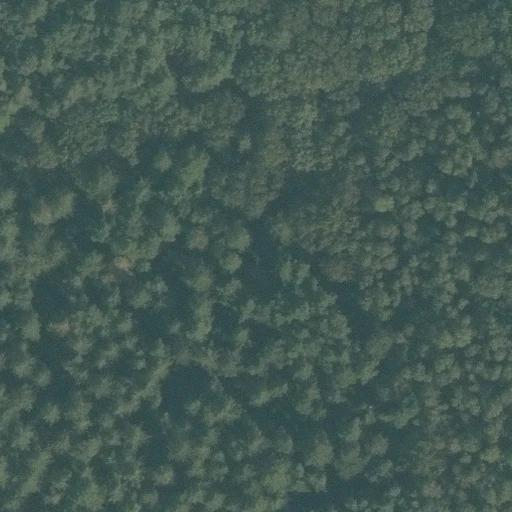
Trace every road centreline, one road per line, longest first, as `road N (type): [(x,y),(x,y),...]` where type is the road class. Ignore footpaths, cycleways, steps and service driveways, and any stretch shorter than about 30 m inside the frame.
road 1 (track): [(0,136),(299,76)]
road 2 (track): [(228,511),(445,452)]
road 3 (track): [(299,76),(511,36)]
